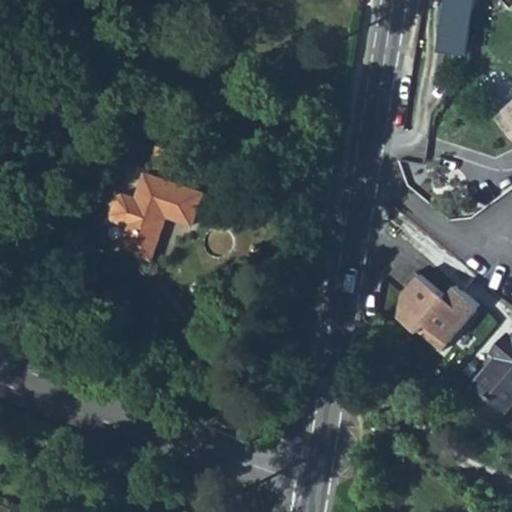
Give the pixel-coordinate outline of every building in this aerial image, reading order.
[(476,0),(450,0),(442,48),(467,52),(476,0)] [(511,103),(498,115),(511,130),(511,103)] [(160,147),(151,174),(178,184),(184,168),(185,163),(177,155),(168,150),(160,147)] [(128,227),(120,248),(152,259),(164,225),(160,223),(162,215),(193,225),(204,192),(178,184),(151,174),(147,173),(139,197),(126,193),(118,195),(111,214),(115,222),(128,227)] [(416,267),(405,280),(409,283),(403,289),(400,312),(418,328),(447,294),(447,293),(416,267)] [(447,294),(418,328),(442,348),(481,302),(457,282),(447,293),(447,294)] [(511,334),(511,333),(493,353),(498,358),(477,384),(509,410),(511,406),(511,334)]
